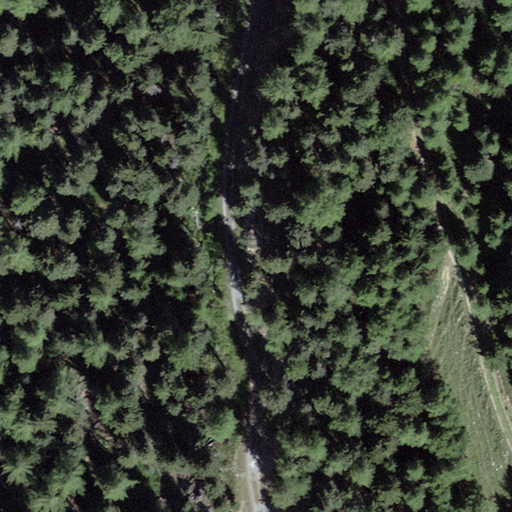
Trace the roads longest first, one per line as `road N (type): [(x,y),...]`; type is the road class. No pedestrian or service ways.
road 1 (track): [(265,511),(244,315),(215,232),(251,0)]
road 2 (track): [(403,0),(451,204)]
road 3 (track): [(451,204),(511,359)]
